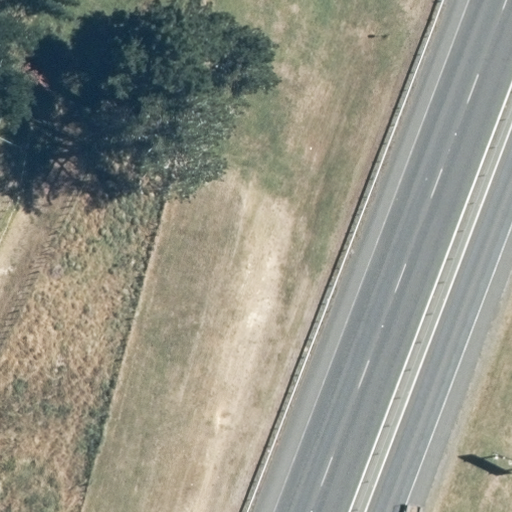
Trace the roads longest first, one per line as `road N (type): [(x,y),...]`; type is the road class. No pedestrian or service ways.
road 1 (trunk): [(316,511),(511,6)]
road 2 (trunk): [(511,160),(377,511)]
